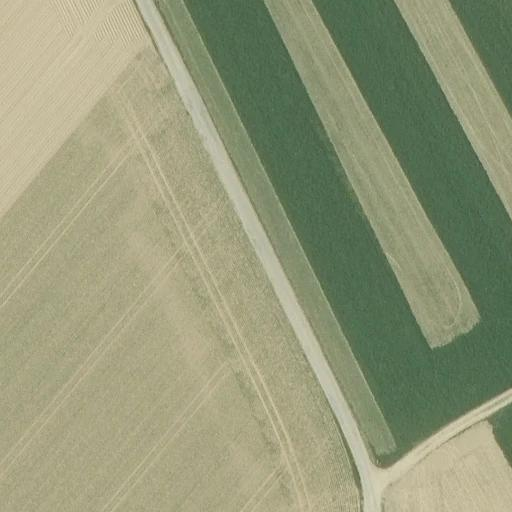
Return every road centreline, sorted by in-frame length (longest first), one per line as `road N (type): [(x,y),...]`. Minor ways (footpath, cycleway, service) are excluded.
road 1 (track): [(141,0),(342,411),(372,511)]
road 2 (track): [(370,485),(511,395)]
